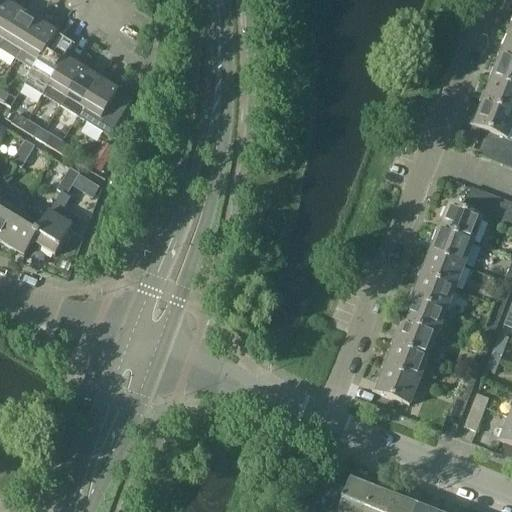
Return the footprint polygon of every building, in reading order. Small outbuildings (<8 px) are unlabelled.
[(5,0),(0,9),(0,41),(3,43),(21,15),(12,9),(15,3),(10,0),(5,0)] [(30,20),(21,15),(3,43),(4,43),(0,49),(0,52),(16,62),(21,54),(42,19),(34,14),(30,20)] [(51,25),(42,19),(21,54),(37,64),(46,50),(48,50),(56,37),(47,31),(51,25)] [(511,62),(511,36),(509,35),(500,58),(511,62)] [(29,78),(47,89),(68,55),(60,50),(56,56),(48,50),(46,50),(37,64),(29,78)] [(60,108),(65,100),(82,72),(73,66),(77,60),(68,55),(47,89),(42,97),(60,108)] [(511,89),(511,62),(500,58),(491,82),(511,89)] [(82,72),(65,100),(60,108),(77,118),(103,76),(94,71),(90,77),(82,72)] [(111,81),(103,76),(77,118),(109,138),(131,101),(108,87),(111,81)] [(511,89),(491,82),(482,104),(511,116),(511,89)] [(0,104),(3,106),(9,97),(0,91),(0,104)] [(486,134),(498,139),(507,142),(511,128),(511,116),(482,104),(473,129),(486,134)] [(21,132),(27,122),(16,115),(10,125),(21,132)] [(27,122),(21,132),(32,139),(38,129),(27,122)] [(486,134),(477,157),(489,162),(498,139),(486,134)] [(56,153),(62,143),(51,137),(44,147),(56,153)] [(489,162),(501,167),(510,143),(507,142),(498,139),(489,162)] [(24,142),(18,153),(27,159),(34,148),(24,142)] [(62,143),(56,153),(67,160),(73,150),(62,143)] [(501,167),(511,171),(511,170),(511,143),(510,143),(501,167)] [(27,159),(18,153),(11,164),(21,170),(27,159)] [(97,153),(90,164),(102,172),(109,161),(97,153)] [(79,176),(69,170),(62,181),(72,187),(79,176)] [(72,187),(62,181),(56,192),(66,198),(72,187)] [(472,190),(462,214),(474,218),(483,195),(472,190)] [(1,193),(0,194),(0,242),(22,206),(1,193)] [(474,218),(482,221),(485,223),(494,199),(483,195),(474,218)] [(485,223),(496,227),(506,203),(494,199),(485,223)] [(496,227),(508,231),(511,220),(511,205),(506,203),(496,227)] [(44,219),(22,206),(0,242),(0,245),(23,260),(32,244),(31,243),(39,229),(38,229),(44,219)] [(448,208),(439,233),(472,246),(482,221),(474,218),(462,214),(448,208)] [(63,211),(57,220),(47,215),(44,219),(38,229),(39,229),(31,243),(32,244),(54,258),(66,238),(74,243),(85,224),(63,211)] [(439,233),(430,255),(463,269),(472,246),(439,233)] [(454,292),(463,269),(430,255),(421,279),(454,292)] [(445,315),(454,292),(421,279),(412,302),(445,315)] [(511,288),(511,287),(504,284),(494,308),(503,311),(511,288)] [(436,338),(445,315),(412,302),(403,325),(436,338)] [(503,311),(494,308),(485,331),(494,334),(503,311)] [(511,315),(508,314),(503,327),(511,330),(511,315)] [(427,361),(436,338),(403,325),(394,348),(427,361)] [(494,334),(485,331),(476,354),(485,358),(494,334)] [(495,346),(490,360),(499,363),(505,350),(495,346)] [(427,361),(394,348),(385,371),(418,384),(427,361)] [(485,358),(476,354),(467,377),(476,381),(485,358)] [(490,360),(485,373),(494,376),(499,363),(490,360)] [(418,384),(385,371),(375,395),(409,408),(418,384)] [(476,381),(467,377),(458,400),(467,403),(476,381)] [(473,405),(484,409),(487,401),(476,397),(473,405)] [(445,423),(458,428),(467,403),(458,400),(455,398),(445,423)] [(484,409),(473,405),(463,430),(474,434),(484,409)] [(511,421),(509,420),(499,444),(511,449),(511,421)] [(282,492),(290,474),(277,468),(269,487),(282,492)] [(316,506),(327,511),(336,487),(325,483),(316,506)] [(364,511),(372,492),(350,484),(347,491),(336,487),(327,511),(330,511),(364,511)] [(389,511),(394,501),(372,492),(364,511),(389,511)] [(389,511),(415,511),(416,509),(394,501),(389,511)]
